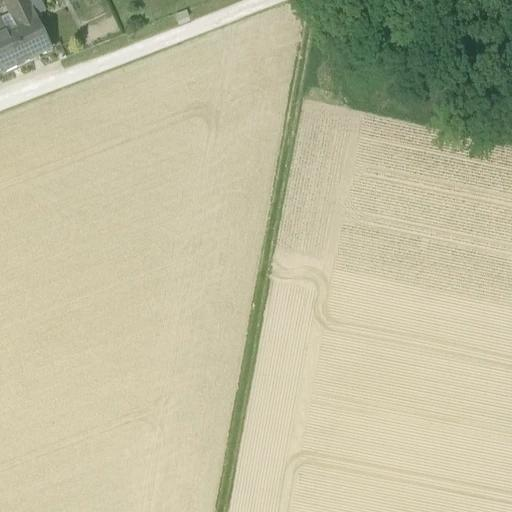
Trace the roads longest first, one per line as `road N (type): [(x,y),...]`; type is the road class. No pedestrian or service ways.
road 1 (track): [(297,0),(222,511)]
road 2 (track): [(0,98),(263,0)]
